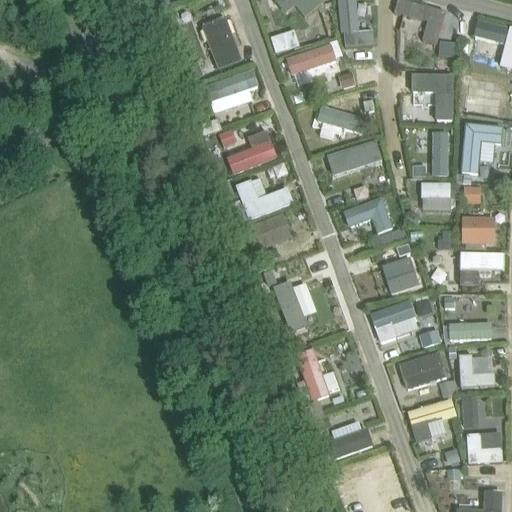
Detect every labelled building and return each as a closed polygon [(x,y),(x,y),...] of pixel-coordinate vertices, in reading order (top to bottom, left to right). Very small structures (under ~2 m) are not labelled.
[(171,6),(169,0),(158,0),(161,8),(171,6)] [(321,0),(276,0),(274,2),(287,17),(296,10),(305,21),(325,5),(321,0)] [(358,0),(343,0),(348,25),(363,22),(358,0)] [(422,57),(436,58),(437,17),(411,16),(410,48),(422,48),(422,57)] [(226,21),(204,29),(220,70),(242,61),(226,21)] [(511,31),(479,24),(475,39),(511,47),(511,31)] [(282,37),(271,40),(276,56),(287,52),(282,37)] [(345,40),(346,53),(360,52),(359,39),(345,40)] [(441,45),(440,58),(455,58),(456,45),(441,45)] [(286,66),(293,87),(340,71),(333,51),(286,66)] [(457,69),(469,70),(470,58),(458,57),(457,69)] [(204,78),(199,64),(190,67),(195,81),(204,78)] [(511,82),(460,74),(457,74),(457,117),(511,124),(511,82)] [(353,75),(339,78),(342,91),(343,91),(356,87),(353,75)] [(203,90),(209,106),(251,92),(246,76),(203,90)] [(455,78),(412,77),(412,96),(437,96),(436,124),(454,124),(455,78)] [(373,103),(363,105),(365,115),(375,113),(373,103)] [(367,125),(319,111),(314,129),(362,142),(367,125)] [(218,121),(200,127),(203,139),(222,132),(218,121)] [(467,127),(462,175),(477,177),(480,144),(498,146),(499,131),(467,127)] [(439,130),(442,171),(454,170),(451,129),(439,130)] [(220,138),(224,150),(238,145),(233,133),(220,138)] [(235,181),(277,165),(267,139),(250,145),(255,157),(230,167),(235,181)] [(327,165),(333,184),(384,167),(378,149),(327,165)] [(427,168),(414,168),(414,180),(427,179),(427,168)] [(471,186),(472,178),(464,177),(463,186),(471,186)] [(251,184),(236,190),(249,224),(294,207),(290,198),(288,192),(259,203),(251,184)] [(428,214),(452,215),(452,190),(423,189),(423,204),(428,204),(428,214)] [(382,203),(346,216),(351,230),(373,222),(379,237),(393,232),(382,203)] [(283,217),(252,228),(261,252),(292,241),(283,217)] [(466,222),(466,246),(488,246),(488,222),(466,222)] [(411,256),(408,247),(397,251),(399,259),(411,256)] [(279,259),(276,250),(263,255),(266,264),(279,259)] [(505,273),(505,257),(461,256),(461,288),(479,288),(479,273),(505,273)] [(392,296),(419,287),(411,260),(383,269),(392,296)] [(280,288),(274,272),(261,277),(268,293),(280,288)] [(455,300),(445,300),(445,311),(455,311),(455,300)] [(476,300),(463,300),(464,313),(477,313),(476,300)] [(417,319),(411,303),(371,317),(377,334),(381,346),(393,342),(397,340),(392,328),(417,319)] [(297,309),(283,314),(295,346),(341,330),(336,316),(304,328),(297,309)] [(451,329),(451,345),(495,346),(495,330),(451,329)] [(438,332),(420,338),(424,350),(442,345),(438,332)] [(449,353),(451,361),(460,359),(458,351),(449,353)] [(437,356),(400,367),(404,381),(408,392),(448,380),(440,355),(437,356)] [(300,361),(314,403),(329,397),(315,356),(300,361)] [(473,358),(460,358),(462,391),(497,389),(496,376),(474,377),(473,358)] [(337,373),(327,377),(332,393),(342,390),(337,373)] [(451,383),(440,387),(445,400),(455,397),(451,383)] [(332,416),(342,437),(379,419),(369,398),(332,416)] [(343,398),(333,402),(335,407),(345,404),(343,398)] [(324,415),(320,403),(310,407),(314,419),(324,415)] [(407,421),(413,439),(459,426),(454,407),(407,421)] [(463,414),(464,430),(480,429),(479,413),(463,414)] [(332,430),(328,419),(318,423),(322,433),(332,430)] [(330,446),(335,461),(373,447),(368,432),(330,446)] [(467,437),(469,467),(504,464),(502,435),(467,437)] [(457,452),(446,456),(449,466),(460,463),(457,452)] [(461,472),(448,472),(448,483),(461,483),(461,472)] [(484,511),(502,511),(503,495),(485,495),(484,511)]
